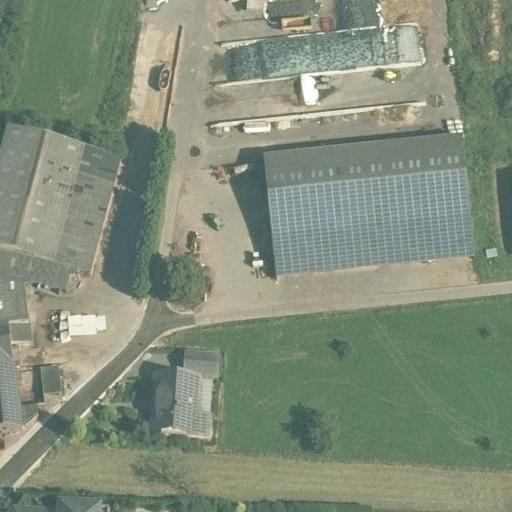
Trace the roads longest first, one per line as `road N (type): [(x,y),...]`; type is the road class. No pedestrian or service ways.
road 1 (track): [(511,294),(155,333)]
road 2 (track): [(202,0),(155,333)]
road 3 (residential): [(155,333),(0,484)]
